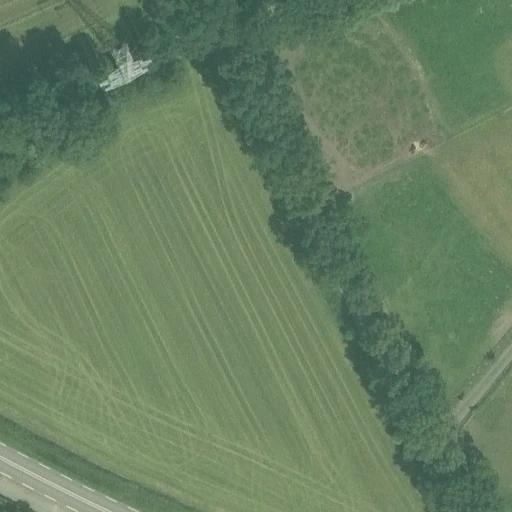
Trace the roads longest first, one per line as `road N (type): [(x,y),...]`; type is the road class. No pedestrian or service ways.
road 1 (unclassified): [(462,511),(200,0)]
road 2 (track): [(0,124),(288,0)]
